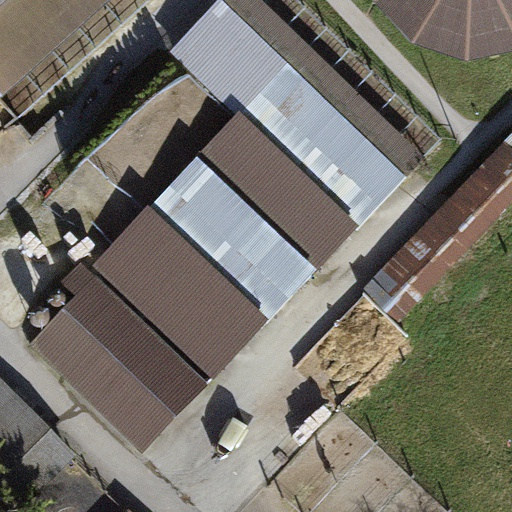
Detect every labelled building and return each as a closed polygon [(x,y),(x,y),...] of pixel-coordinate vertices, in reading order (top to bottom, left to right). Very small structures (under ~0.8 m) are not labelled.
[(0,0),(0,90),(99,0),(0,0)] [(234,114),(17,346),(127,455),(430,150),(270,0),(222,0),(169,51),(234,114)] [(511,0),(362,0),(364,8),(402,50),(457,68),(511,57),(511,0)] [(511,148),(369,283),(405,322),(511,220),(511,148)] [(76,453),(0,381),(0,479),(27,505),(76,453)]
